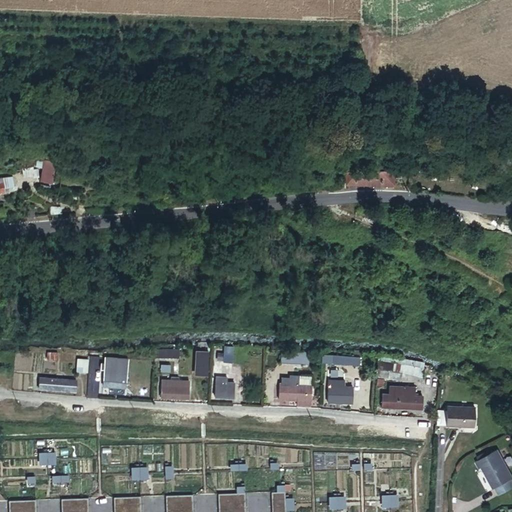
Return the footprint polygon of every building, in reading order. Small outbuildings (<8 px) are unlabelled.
[(42,162),(41,184),(59,185),(61,164),(42,162)] [(353,189),(397,190),(398,181),(404,182),(409,181),(410,175),(374,174),(374,177),(354,177),(353,189)] [(469,194),(501,195),(501,185),(470,184),(469,194)] [(177,206),(198,204),(198,192),(175,194),(177,206)] [(231,361),(233,348),(225,347),(224,352),(219,351),(217,358),(231,361)] [(75,356),(75,349),(64,348),(63,358),(75,359),(75,356)] [(90,360),(91,350),(80,349),(80,356),(78,373),(89,373),(90,360)] [(101,361),(102,351),(91,350),(90,360),(92,360),(91,378),(98,379),(99,361),(101,361)] [(310,353),(284,351),(283,364),(309,366),(310,353)] [(363,366),(364,357),(324,354),(323,363),(363,366)] [(115,369),(117,356),(108,355),(106,368),(115,369)] [(400,385),(402,373),(422,376),(424,368),(391,360),(375,358),(374,382),(400,385)] [(125,391),(126,373),(106,372),(104,390),(125,391)] [(42,379),(42,389),(77,392),(78,382),(61,381),(62,375),(57,375),(57,380),(42,379)] [(163,380),(163,398),(190,398),(190,380),(180,380),(180,376),(172,376),(172,380),(163,380)] [(281,383),(280,397),(310,400),(311,385),(303,384),(303,379),(285,377),(284,383),(281,383)] [(216,381),(215,381),(215,396),(233,396),(233,381),(227,381),(216,381)] [(342,386),(331,386),(330,399),(354,400),(354,386),(342,386)] [(414,388),(389,388),(389,395),(382,395),(381,408),(421,409),(421,397),(414,397),(414,388)] [(480,399),(474,394),(472,397),(477,402),(480,399)] [(438,412),(437,427),(473,429),(474,411),(449,409),(448,413),(438,412)] [(38,452),(38,464),(54,464),(54,452),(38,452)] [(511,481),(495,453),(473,465),(477,472),(480,471),(492,492),(494,491),(498,498),(511,490),(511,486),(509,482),(511,481)] [(131,467),(131,480),(147,480),(147,467),(131,467)] [(284,498),(284,485),(272,485),(271,511),(284,511),(285,511),(293,511),(293,498),(284,498)] [(243,511),(244,494),(218,493),(218,511),(243,511)] [(191,511),(191,496),(166,495),(165,511),(191,511)] [(138,511),(139,498),(113,498),(113,511),(138,511)] [(86,511),(87,500),(62,499),(62,511),(73,511),(72,511),(86,511)] [(33,511),(34,501),(9,500),(9,511),(33,511)]
